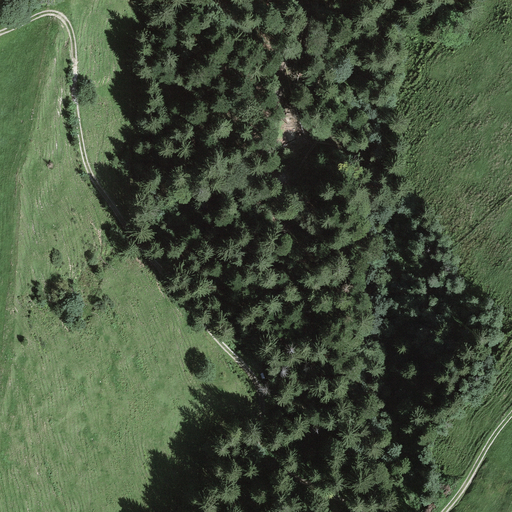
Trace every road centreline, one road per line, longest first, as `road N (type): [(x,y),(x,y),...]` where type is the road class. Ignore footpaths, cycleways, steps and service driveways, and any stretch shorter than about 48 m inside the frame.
road 1 (track): [(0,32),(46,12),(66,20),(91,175),(195,317),(258,385),(260,456),(361,511)]
road 2 (track): [(444,511),(511,413)]
